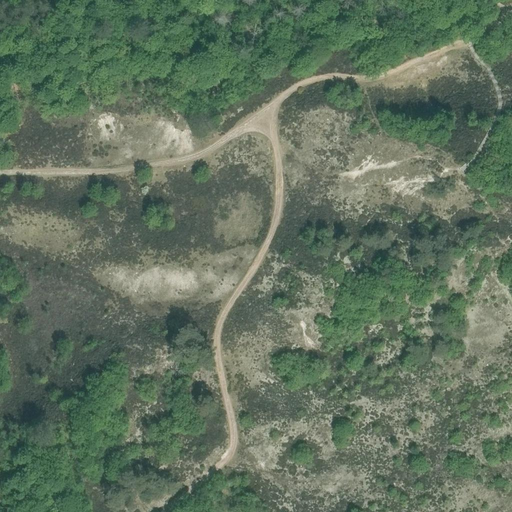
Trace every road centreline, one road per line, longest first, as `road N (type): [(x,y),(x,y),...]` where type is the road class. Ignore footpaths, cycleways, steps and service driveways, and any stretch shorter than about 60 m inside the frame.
road 1 (track): [(171,511),(221,466),(232,444),(217,333),(276,223),(277,171),(263,115)]
road 2 (track): [(263,115),(319,80),(381,81),(511,11)]
